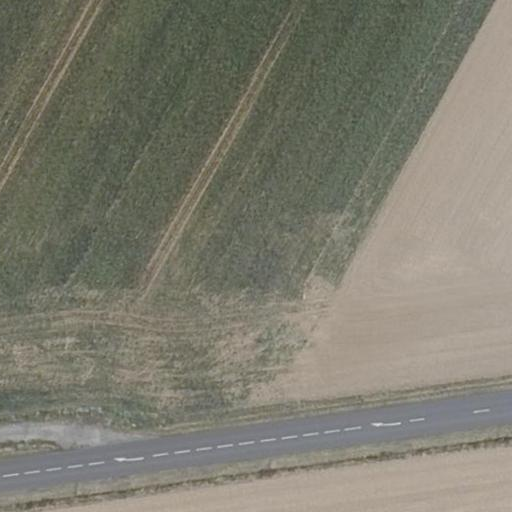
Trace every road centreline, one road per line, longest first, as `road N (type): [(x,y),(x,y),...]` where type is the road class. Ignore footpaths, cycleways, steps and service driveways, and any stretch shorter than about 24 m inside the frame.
road 1 (secondary): [(511,412),(0,481)]
road 2 (track): [(0,438),(83,434),(109,467)]
